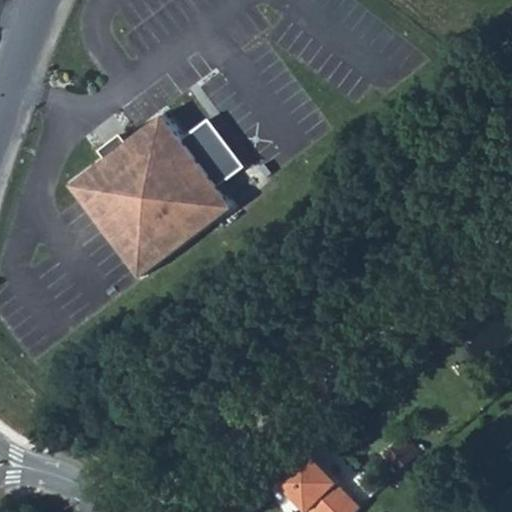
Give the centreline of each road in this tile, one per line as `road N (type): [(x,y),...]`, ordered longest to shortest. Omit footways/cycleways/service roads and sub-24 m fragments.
road 1 (track): [(511,214),(108,511)]
road 2 (residential): [(0,127),(45,0)]
